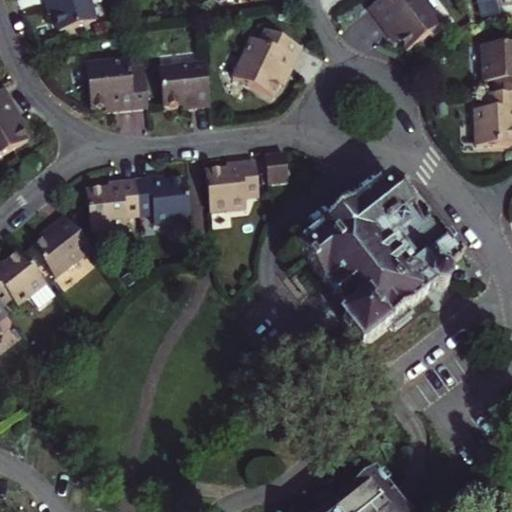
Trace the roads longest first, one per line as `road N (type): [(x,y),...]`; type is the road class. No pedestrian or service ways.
road 1 (residential): [(511,288),(380,386),(290,484),(223,511)]
road 2 (unknown): [(363,156),(286,232),(275,269),(291,312),(353,412)]
road 3 (residential): [(101,154),(319,128)]
road 4 (residential): [(0,18),(26,82),(101,154)]
road 5 (residential): [(0,224),(73,165),(101,154)]
